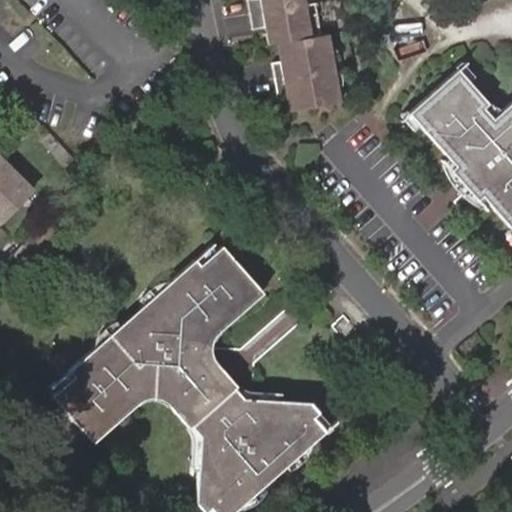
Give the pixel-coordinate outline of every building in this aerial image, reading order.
[(251,18),(306,8),(305,0),(257,0),(247,2),(251,18)] [(308,17),(306,8),(251,18),(253,32),(266,30),(274,28),(276,35),(266,36),(268,47),(275,46),(282,45),(322,38),(318,15),(308,17)] [(327,37),(322,38),(282,45),(284,58),(292,56),(293,64),(277,65),(271,67),(273,81),(333,71),(331,63),(328,45),(327,37)] [(333,44),(328,45),(331,63),(340,62),(333,44)] [(284,58),(282,45),(275,46),(277,65),(293,64),(292,56),(284,58)] [(454,67),(457,71),(470,84),(475,79),(460,62),(454,67)] [(334,79),(333,71),(273,81),(276,96),(283,95),(296,93),(298,100),(291,102),(293,114),(339,106),(338,99),(334,79)] [(490,208),(511,230),(511,102),(500,115),(494,121),(484,110),(490,105),(470,84),(457,71),(408,117),(420,131),(447,161),(454,168),(450,172),(463,187),(470,185),(469,194),(479,204),(482,200),(490,208)] [(339,78),(334,79),(338,99),(341,88),(344,77),(339,78)] [(296,93),(283,95),(286,115),(293,114),(291,102),(298,100),(296,93)] [(491,105),(490,105),(484,110),(494,121),(500,115),(500,113),(499,112),(499,110),(498,109),(497,108),(496,107),(495,106),(494,106),(493,105),(491,105)] [(413,138),(420,131),(408,117),(404,115),(398,121),(413,138)] [(484,214),(490,208),(482,200),(479,204),(469,194),(470,185),(463,187),(450,172),(454,168),(447,161),(442,166),(443,170),(447,180),(458,195),(472,207),(484,214)] [(0,220),(29,192),(0,162),(0,220)] [(201,511),(207,507),(210,511),(229,511),(321,432),(309,418),(315,413),(305,404),(237,399),(229,389),(232,387),(208,359),(207,353),(207,346),(208,339),(213,334),(259,294),(218,249),(214,252),(196,268),(191,263),(65,373),(70,378),(51,394),(48,397),(89,444),(128,410),(133,405),(142,399),(151,399),(158,401),(164,405),(185,430),(188,427),(196,438),(193,505),(199,511),(201,511)]
